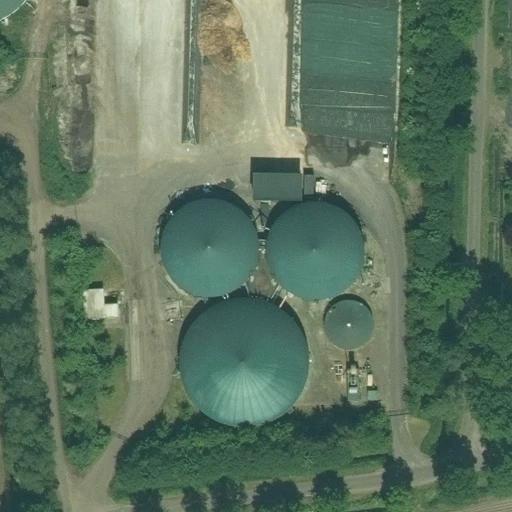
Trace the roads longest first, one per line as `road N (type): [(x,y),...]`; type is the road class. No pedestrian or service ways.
road 1 (unclassified): [(469,0),(457,461),(110,511)]
road 2 (track): [(0,121),(7,121),(56,511)]
